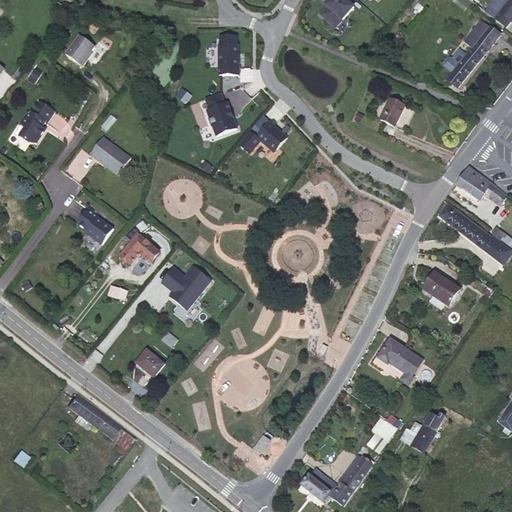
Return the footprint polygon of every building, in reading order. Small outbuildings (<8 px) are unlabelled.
[(333,0),(321,15),(337,29),(355,8),(346,0),(333,0)] [(414,19),(424,9),(416,0),(411,5),(414,8),(409,14),(414,19)] [(511,0),(510,1),(508,0),(494,0),(485,12),(506,28),(511,20),(511,0)] [(501,35),(490,27),(489,27),(482,21),(457,54),(464,59),(448,81),(458,89),(501,35)] [(95,47),(80,36),(66,55),(83,67),(88,60),(86,59),(95,47)] [(239,43),(219,43),(218,74),(240,74),(239,43)] [(55,48),(47,58),(54,64),(62,54),(55,48)] [(223,96),(207,102),(210,110),(208,111),(211,119),(209,119),(212,128),(214,127),(217,138),(238,130),(228,104),(226,105),(223,96)] [(405,107),(390,100),(380,121),(395,128),(405,107)] [(47,124),(55,112),(40,102),(30,116),(28,114),(20,126),(27,131),(22,139),(30,144),(37,144),(46,130),(42,128),(46,123),(47,124)] [(288,139),(270,123),(257,138),(275,153),(288,139)] [(131,160),(103,138),(91,155),(118,177),(131,160)] [(496,187),(469,167),(457,185),(481,201),(485,194),(490,198),(489,199),(501,207),(507,196),(495,188),(496,187)] [(503,265),(511,252),(511,251),(493,236),(491,238),(449,205),(441,217),(503,265)] [(87,209),(77,224),(87,232),(86,234),(102,246),(113,230),(98,219),(99,218),(87,209)] [(511,239),(496,228),(492,234),(501,241),(501,240),(511,248),(511,239)] [(160,253),(138,235),(121,256),(132,264),(140,254),(151,263),(160,253)] [(41,255),(37,261),(43,265),(47,260),(41,255)] [(212,282),(194,268),(185,279),(174,270),(163,284),(172,290),(175,292),(171,297),(187,310),(212,282)] [(431,280),(428,284),(424,290),(434,297),(430,303),(442,311),(446,305),(449,307),(460,290),(435,273),(431,280)] [(178,341),(168,333),(161,341),(172,349),(178,341)] [(407,373),(417,357),(391,340),(379,358),(389,365),(391,362),(394,363),(393,365),(406,374),(407,373)] [(165,365),(147,350),(136,363),(154,378),(165,365)] [(337,354),(331,351),(328,356),(333,360),(337,354)] [(423,361),(417,357),(407,373),(413,377),(423,361)] [(413,377),(407,373),(406,374),(402,381),(410,386),(415,378),(413,377)] [(69,408),(110,439),(119,428),(77,397),(69,408)] [(511,403),(499,423),(506,428),(504,431),(509,435),(511,431),(511,403)] [(438,418),(431,414),(424,427),(418,424),(416,422),(411,431),(407,429),(400,441),(423,454),(445,418),(440,414),(438,418)] [(397,430),(382,420),(373,432),(388,443),(397,430)] [(123,455),(135,440),(119,428),(110,439),(119,446),(116,449),(123,455)] [(270,441),(263,437),(254,450),(261,455),(270,441)] [(29,459),(20,452),(13,461),(23,468),(29,459)] [(332,498),(344,507),(374,463),(369,459),(366,462),(363,459),(344,485),(342,484),(339,489),(316,470),(311,477),(309,476),(302,486),(324,503),(325,501),(329,503),(332,498)]
